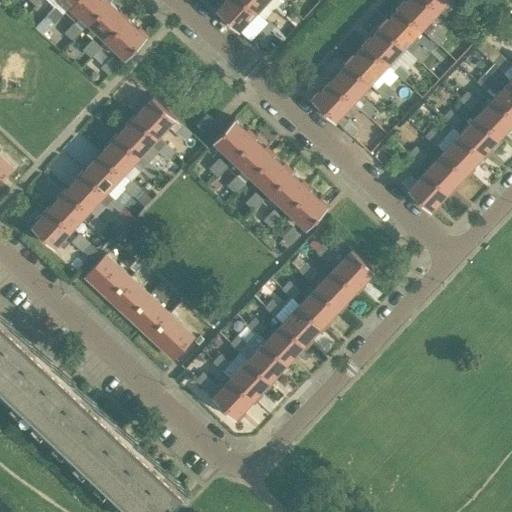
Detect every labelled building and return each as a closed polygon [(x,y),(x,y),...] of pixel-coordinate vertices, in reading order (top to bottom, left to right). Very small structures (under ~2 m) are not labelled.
[(64,11),(64,10),(70,4),(73,0),(50,0),(54,4),(44,14),(53,23),(64,11)] [(107,0),(73,0),(70,4),(88,21),(107,0)] [(127,16),(109,0),(107,0),(88,21),(106,38),(127,16)] [(245,0),(223,0),(216,8),(250,40),(260,29),(254,23),(262,15),(256,9),(245,0)] [(245,0),(256,9),(264,0),(245,0)] [(276,0),(272,5),(283,16),(285,14),(291,8),(291,7),(283,0),(276,0)] [(437,8),(428,0),(402,0),(398,5),(420,26),(437,8)] [(444,0),(428,0),(437,8),(444,0)] [(420,26),(398,5),(381,24),(403,45),(420,26)] [(463,18),(451,6),(443,15),(455,26),(463,18)] [(300,18),(291,8),(285,14),(294,24),(300,18)] [(274,25),(263,15),(262,15),(254,23),(260,29),(266,34),(274,25)] [(125,56),(146,34),(127,16),(106,38),(125,56)] [(63,31),(65,33),(72,40),(82,28),(74,20),(63,31)] [(381,24),(364,42),(386,63),(403,45),(381,24)] [(446,35),(434,25),(426,33),(437,44),(446,35)] [(81,49),(90,57),(101,45),(92,37),(81,49)] [(364,42),(347,60),(369,81),(386,63),(364,42)] [(409,52),(420,63),(428,54),(417,43),(409,52)] [(500,53),(492,61),(493,62),(504,72),(509,77),(510,77),(511,78),(511,63),(500,53)] [(110,54),(100,66),(108,74),(119,62),(110,54)] [(347,60),(330,78),(352,99),(369,81),(347,60)] [(400,61),(392,70),(403,81),(411,72),(400,61)] [(493,95),(511,112),(511,78),(510,77),(509,77),(504,72),(493,62),(484,72),(483,71),(475,80),(486,90),(492,96),(493,95)] [(352,99),(330,78),(312,97),(334,118),(352,99)] [(383,79),(375,88),(386,99),(394,90),(383,79)] [(458,98),(469,109),(478,100),(466,89),(458,98)] [(152,95),(135,114),(156,134),(157,134),(167,123),(173,129),(172,130),(184,141),(193,132),(181,121),(180,122),(174,116),(152,95)] [(498,134),(511,118),(511,112),(493,95),(492,96),(476,113),(498,134)] [(366,98),(357,106),(369,117),(377,108),(366,98)] [(445,120),(452,127),(461,118),(449,107),(440,116),(445,120)] [(206,112),(201,117),(196,123),(202,129),(212,118),(206,112)] [(481,152),(498,134),(476,113),(459,131),(481,152)] [(135,114),(118,132),(139,153),(149,142),(156,134),(135,114)] [(340,125),(352,136),(360,126),(348,116),(340,125)] [(213,139),(232,157),(253,134),(234,117),(213,139)] [(432,125),(423,134),(435,145),(443,137),(432,125)] [(459,131),(442,150),(464,170),(481,152),(459,131)] [(118,132),(100,150),(122,171),(132,161),(139,153),(118,132)] [(149,142),(155,149),(167,159),(168,159),(175,151),(164,140),(157,134),(156,134),(149,142)] [(271,151),(253,134),(232,157),(250,174),(271,151)] [(426,155),(415,144),(407,153),(419,163),(426,155)] [(100,150),(83,168),(105,189),(122,171),(100,150)] [(447,188),(464,170),(442,150),(441,150),(425,168),(447,188)] [(250,174),(269,191),(289,169),(271,151),(250,174)] [(0,176),(11,165),(0,154),(0,176)] [(216,176),(227,164),(218,156),(207,167),(216,176)] [(146,158),(138,167),(150,177),(158,168),(146,158)] [(389,171),(401,182),(409,173),(397,162),(389,171)] [(83,168),(66,187),(88,207),(105,189),(83,168)] [(430,207),(447,188),(425,168),(408,187),(430,207)] [(308,186),(289,169),(269,191),(287,208),(308,186)] [(226,185),(234,193),(245,181),(237,173),(226,185)] [(129,176),(121,185),(133,196),(141,187),(129,176)] [(308,186),(287,208),(306,226),(327,203),(308,186)] [(66,187),(49,205),(71,225),(72,225),(88,207),(66,187)] [(253,210),(263,198),(255,190),(244,202),(253,210)] [(104,203),(116,214),(124,205),(112,194),(104,203)] [(32,224),(54,244),(71,225),(49,205),(32,224)] [(273,207),(262,219),(271,227),(282,215),(273,207)] [(95,213),(87,222),(99,232),(107,224),(95,213)] [(281,236),(289,243),(289,244),(300,233),(291,224),(281,236)] [(70,240),(82,250),(89,243),(90,241),(78,231),(70,240)] [(334,253),(323,242),(315,251),(326,262),(334,253)] [(352,248),(334,266),(356,287),(373,268),(352,248)] [(85,274),(108,295),(127,274),(105,253),(85,274)] [(132,254),(126,260),(135,268),(140,262),(132,254)] [(308,280),(317,271),(305,260),(297,269),(308,280)] [(338,305),(356,287),(334,266),(317,285),(338,305)] [(127,274),(108,295),(129,315),(149,294),(127,274)] [(300,289),(288,279),(280,288),(291,298),(300,289)] [(321,324),(338,305),(317,285),(299,303),(321,324)] [(129,315),(151,335),(170,314),(149,294),(129,315)] [(275,316),(283,307),(271,297),(263,305),(275,316)] [(304,342),(321,324),(299,303),(282,321),(304,342)] [(0,386),(133,511),(164,511),(188,487),(0,309),(0,386)] [(170,314),(151,335),(173,356),(192,334),(170,314)] [(254,315),(248,321),(246,323),(258,334),(266,326),(254,315)] [(287,360),(304,342),(282,321),(265,339),(287,360)] [(240,353),(248,344),(237,333),(229,341),(240,353)] [(269,378),(287,360),(265,339),(248,358),(269,378)] [(223,371),(231,362),(220,352),(211,360),(223,371)] [(252,396),(269,378),(248,358),(230,376),(252,396)] [(234,415),(252,396),(230,376),(220,386),(202,370),(194,379),(212,395),(234,415)]
